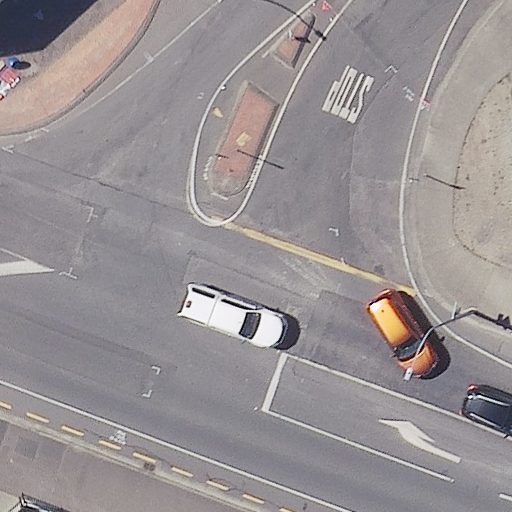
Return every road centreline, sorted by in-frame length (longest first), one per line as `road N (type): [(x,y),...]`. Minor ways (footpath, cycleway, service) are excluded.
road 1 (tertiary): [(511,436),(165,302)]
road 2 (tertiary): [(311,0),(254,59),(165,302)]
road 3 (tertiary): [(0,269),(165,302)]
